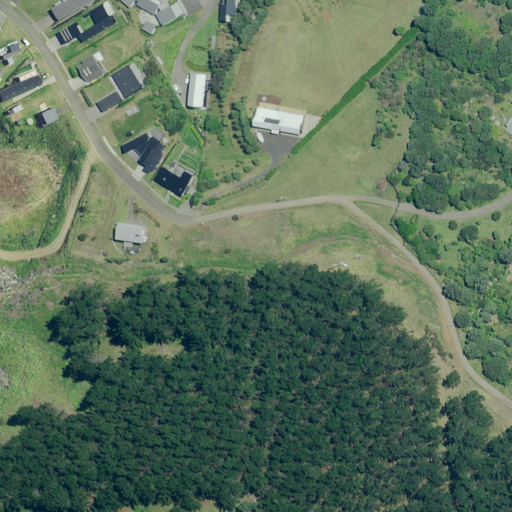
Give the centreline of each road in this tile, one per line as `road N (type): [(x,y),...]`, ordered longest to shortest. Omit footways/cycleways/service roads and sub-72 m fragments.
road 1 (residential): [(0,4),(43,46),(106,156),(171,216),(199,220)]
road 2 (track): [(511,399),(480,377),(368,208),(340,194)]
